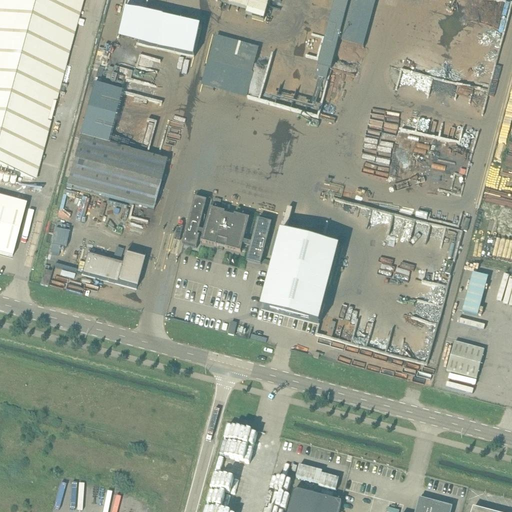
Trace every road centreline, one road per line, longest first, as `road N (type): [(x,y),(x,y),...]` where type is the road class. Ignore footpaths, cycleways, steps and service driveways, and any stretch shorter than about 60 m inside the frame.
road 1 (unknown): [(511,35),(462,202),(314,152)]
road 2 (unclassified): [(225,367),(511,441)]
road 3 (unclassified): [(0,306),(225,367)]
road 4 (unknown): [(289,144),(280,167),(286,181),(346,227),(344,286),(393,311)]
road 5 (unknown): [(155,295),(231,315),(249,299),(244,283),(164,262)]
road 6 (unknown): [(314,152),(371,59),(391,0)]
road 7 (unclassified): [(225,367),(187,511)]
road 8 (unknown): [(206,136),(194,83),(207,0)]
road 9 (unknown): [(164,262),(206,136)]
